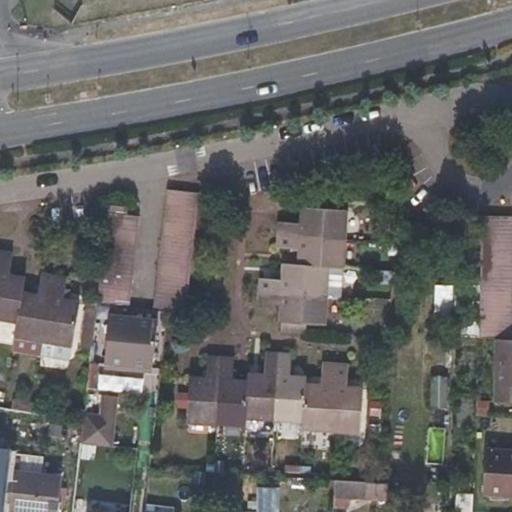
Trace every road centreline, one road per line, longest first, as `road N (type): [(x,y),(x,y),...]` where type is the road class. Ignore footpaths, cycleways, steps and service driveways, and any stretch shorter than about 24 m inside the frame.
road 1 (secondary): [(0,128),(340,62),(511,13)]
road 2 (secondary): [(383,0),(1,74)]
